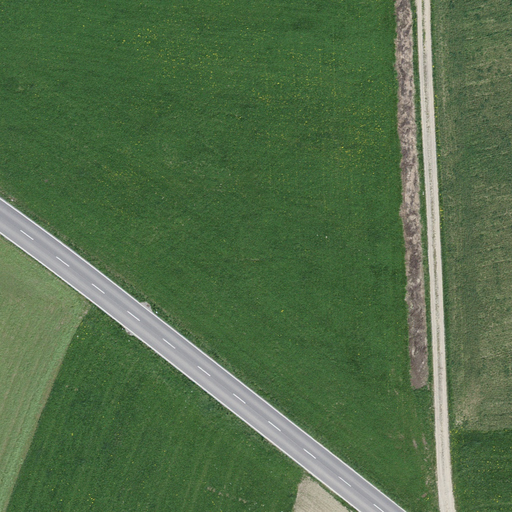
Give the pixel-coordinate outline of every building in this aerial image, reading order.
[(365,130),(391,130),(391,116),(365,116),(365,130)] [(446,167),(511,182),(511,136),(456,123),(446,167)] [(228,232),(233,235),(236,229),(231,226),(228,232)] [(192,240),(201,245),(207,233),(199,228),(192,240)] [(271,271),(280,273),(284,261),(275,259),(271,271)] [(372,331),(372,320),(353,318),(352,330),(372,331)]
